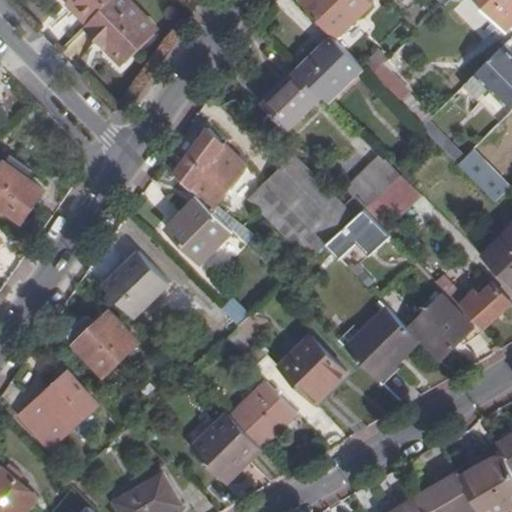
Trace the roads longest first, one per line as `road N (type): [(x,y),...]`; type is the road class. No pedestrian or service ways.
road 1 (residential): [(275,511),(511,374)]
road 2 (unclassified): [(0,346),(131,155)]
road 3 (unclassified): [(131,155),(244,0)]
road 4 (residential): [(0,25),(131,155)]
